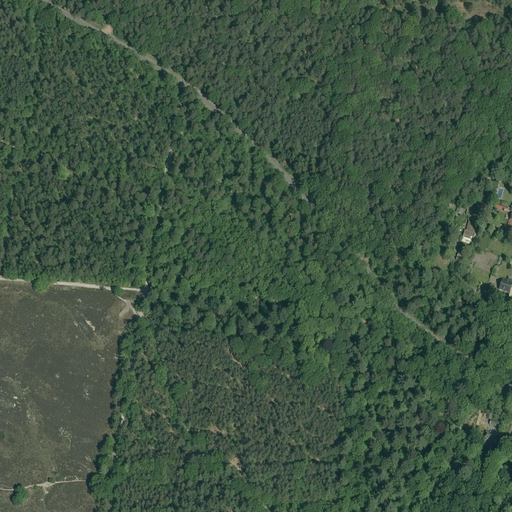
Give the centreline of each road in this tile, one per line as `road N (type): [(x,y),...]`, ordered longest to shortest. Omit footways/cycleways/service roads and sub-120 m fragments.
road 1 (tertiary): [(42,0),(214,107),(304,194),(378,298),(511,388)]
road 2 (track): [(364,327),(310,305),(145,292),(184,85)]
road 3 (track): [(0,144),(166,185),(335,282),(364,327)]
road 4 (track): [(364,327),(333,461),(221,467)]
road 5 (track): [(0,281),(145,292),(139,322)]
road 6 (track): [(221,467),(185,430),(160,351),(139,322)]
road 7 (track): [(139,322),(112,482)]
road 8 (track): [(398,511),(484,388)]
road 9 (track): [(364,327),(484,388),(492,376)]
road 10 (track): [(25,150),(1,282)]
